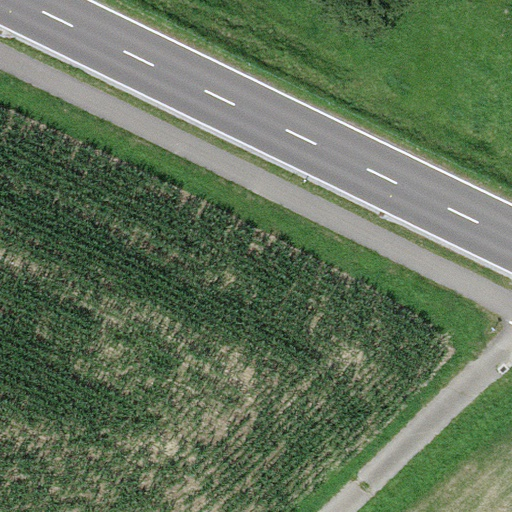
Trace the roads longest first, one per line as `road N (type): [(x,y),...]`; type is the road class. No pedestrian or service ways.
road 1 (secondary): [(511,241),(18,0)]
road 2 (track): [(511,358),(348,511)]
